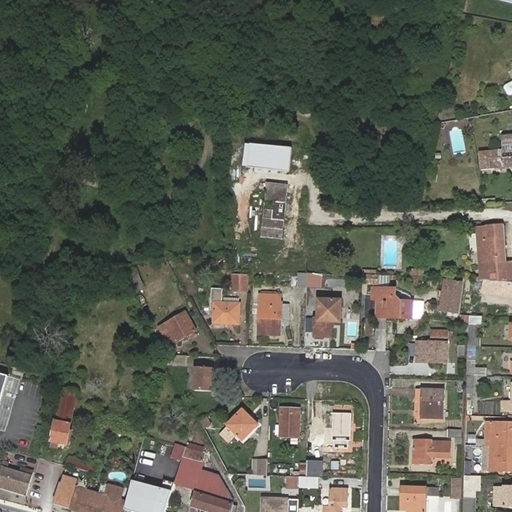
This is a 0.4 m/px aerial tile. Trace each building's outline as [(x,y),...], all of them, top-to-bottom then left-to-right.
[(511,81),(503,84),(507,95),(511,93),(511,81)] [(481,150),(482,169),(511,166),(511,128),(507,129),(506,135),(502,135),(504,148),(481,150)] [(293,148),(273,147),(271,160),(291,163),(293,148)] [(289,185),(267,182),(261,237),(283,240),(289,185)] [(507,259),(505,223),(478,224),(479,251),(481,279),(492,279),(509,280),(507,259)] [(478,235),(471,236),(472,251),(479,251),(478,235)] [(129,265),(121,269),(132,288),(144,283),(137,267),(131,270),(129,265)] [(409,280),(422,281),(423,269),(410,268),(409,280)] [(298,284),(307,284),(308,272),(298,272),(298,284)] [(315,284),(316,273),(308,272),(307,284),(315,284)] [(248,275),(235,274),(235,289),(247,289),(248,275)] [(460,302),(457,302),(458,293),(461,294),(463,283),(446,279),(441,310),(458,313),(460,302)] [(511,279),(509,280),(492,279),(492,292),(511,294),(511,279)] [(396,288),(374,286),(373,298),(377,298),(377,316),(412,317),(412,301),(402,300),(395,292),(396,288)] [(221,288),(213,288),(214,300),(215,300),(214,321),(240,323),(241,302),(221,300),(221,288)] [(274,291),(263,290),(262,292),(261,292),(260,333),(282,333),(283,301),(282,301),(281,294),(274,293),(274,291)] [(341,298),(320,297),(319,317),(319,320),(332,320),(341,320),(341,298)] [(186,313),(166,324),(169,328),(163,332),(169,344),(194,330),(186,313)] [(482,315),(470,315),(470,323),(478,323),(481,324),(482,315)] [(319,320),(319,317),(316,317),(315,335),(332,335),(332,320),(319,320)] [(470,323),(469,337),(477,337),(478,323),(470,323)] [(469,337),(469,345),(474,345),(481,346),(481,337),(477,337),(469,337)] [(447,342),(419,341),(419,361),(446,361),(447,342)] [(191,358),(178,357),(178,365),(190,365),(191,358)] [(214,368),(197,366),(195,389),(212,390),(214,368)] [(0,416),(13,374),(0,369),(0,416)] [(79,389),(63,385),(51,440),(53,440),(52,446),(59,447),(60,442),(71,443),(75,428),(71,428),(79,389)] [(443,389),(417,388),(418,401),(422,401),(422,417),(442,417),(443,389)] [(480,402),(480,413),(492,413),(492,402),(480,402)] [(300,407),(282,407),(281,434),(299,435),(300,407)] [(258,424),(244,408),(229,423),(244,438),(258,424)] [(352,413),(333,411),(333,440),(335,439),(335,445),(348,446),(348,439),(351,440),(352,413)] [(198,419),(202,429),(211,425),(207,416),(198,419)] [(492,422),(492,446),(511,446),(511,430),(510,430),(510,422),(492,422)] [(113,432),(114,425),(104,423),(101,434),(111,436),(113,432)] [(132,430),(114,425),(113,432),(130,436),(132,430)] [(452,440),(432,440),(432,446),(414,445),(414,463),(433,464),(433,457),(452,458),(452,440)] [(181,459),(186,445),(176,442),(173,456),(181,459)] [(205,463),(208,450),(186,445),(181,459),(175,482),(195,489),(192,505),(213,511),(232,511),(234,505),(213,465),(205,463)] [(511,446),(492,446),(491,470),(511,470),(511,446)] [(99,484),(101,475),(96,474),(98,463),(70,456),(65,474),(90,481),(99,484)] [(268,474),(268,461),(253,461),(253,473),(268,474)] [(34,470),(6,462),(0,483),(0,486),(27,494),(34,470)] [(318,476),(321,476),(321,462),(313,462),(313,476),(318,476)] [(90,481),(65,474),(57,503),(70,506),(70,508),(80,511),(90,481)] [(292,475),(291,488),(291,490),(300,491),(300,486),(300,476),(292,475)] [(306,476),(300,476),(300,486),(318,487),(318,476),(313,476),(306,476)] [(111,488),(99,484),(90,481),(80,511),(82,511),(116,511),(125,483),(113,480),(111,488)] [(331,505),(325,505),(324,511),(342,511),(342,506),(349,506),(349,487),(331,486),(331,505)] [(511,486),(494,486),(494,505),(511,506),(511,486)] [(438,488),(402,488),(402,509),(410,510),(410,511),(426,511),(427,495),(438,496),(438,488)] [(156,511),(160,499),(136,492),(131,511),(132,511),(156,511)] [(465,496),(464,511),(476,511),(477,497),(465,496)] [(290,498),(264,497),(263,511),(299,511),(299,509),(289,509),(290,498)]
